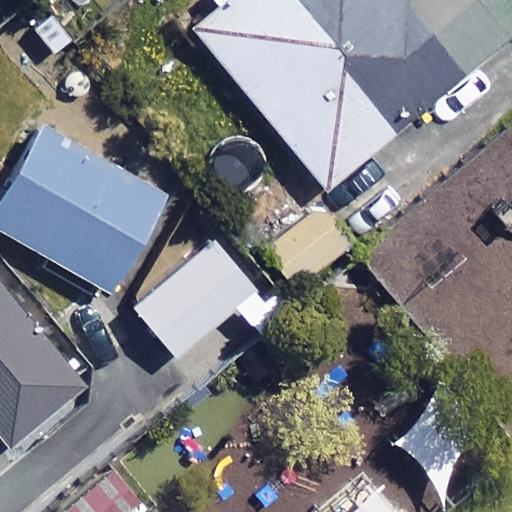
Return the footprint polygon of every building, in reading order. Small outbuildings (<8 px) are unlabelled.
[(103,13),(93,0),(57,0),(31,20),(53,50),(103,13)] [(226,0),(220,6),(195,26),(327,187),(401,126),(297,0),(226,0)] [(511,0),(297,0),(401,126),(511,35),(511,0)] [(17,118),(0,147),(0,226),(111,291),(171,187),(48,116),(39,131),(17,118)] [(354,238),(325,202),(266,248),(294,284),(354,238)] [(258,284),(215,233),(133,302),(176,354),(258,284)] [(85,386),(0,284),(0,433),(11,447),(85,386)] [(129,511),(140,504),(119,478),(76,511),(129,511)] [(394,511),(375,488),(345,511),(394,511)]
